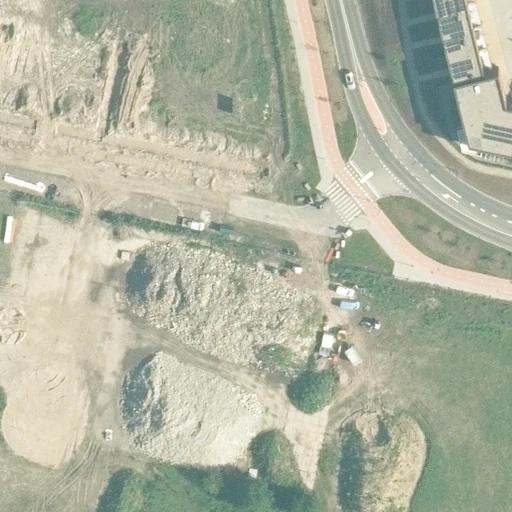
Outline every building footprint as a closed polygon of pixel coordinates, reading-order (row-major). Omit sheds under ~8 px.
[(433,0),(467,139),(511,148),(511,101),(505,100),(502,87),(497,67),(483,71),(466,0),(433,0)] [(131,49),(127,71),(165,79),(169,57),(131,49)] [(127,71),(122,92),(160,100),(165,79),(127,71)] [(122,92),(118,113),(156,121),(160,100),(122,92)] [(118,113),(113,135),(151,143),(156,121),(118,113)] [(449,460),(451,449),(442,447),(447,424),(426,419),(418,453),(449,460)] [(34,511),(46,511),(57,469),(45,467),(34,511)]
